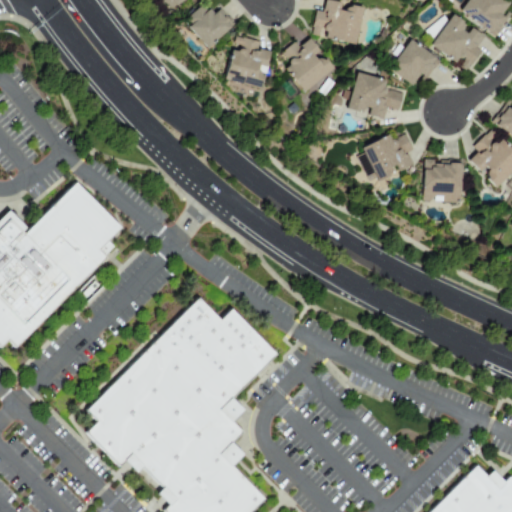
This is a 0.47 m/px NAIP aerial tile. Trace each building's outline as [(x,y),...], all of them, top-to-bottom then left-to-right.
[(160,0),(166,9),(181,0),(160,0)] [(359,10),(338,6),(338,3),(323,0),(321,0),(319,12),(313,11),(308,36),(352,45),(359,10)] [(464,0),(456,13),(493,37),(505,18),(499,15),(506,3),(501,0),(464,0)] [(218,9),(210,15),(201,4),(181,19),(203,48),(231,27),(218,9)] [(427,47),(465,71),(477,51),(473,48),(480,36),(467,29),(464,33),(458,29),(462,23),(448,14),(427,47)] [(257,89),(261,73),(262,74),(268,52),(255,49),(257,42),(232,36),(221,80),(257,89)] [(299,93),(330,70),(306,39),(296,46),(292,42),(278,53),(287,64),(281,68),(299,93)] [(385,70),(408,87),(417,74),(423,79),(437,62),(407,40),(385,70)] [(400,93),(381,89),(383,81),(352,73),(344,107),(365,112),(364,116),(380,120),(382,108),(396,111),(400,93)] [(491,125),(511,138),(511,94),(491,125)] [(465,161),(492,189),(511,169),(511,155),(487,130),(469,148),(474,152),(465,161)] [(373,182),(409,165),(404,153),(409,151),(402,135),(388,141),(385,135),(358,148),(373,182)] [(419,202),(457,203),(459,162),(431,161),(431,160),(421,160),(419,202)] [(24,234),(76,182),(121,227),(99,249),(107,257),(17,347),(10,340),(2,347),(0,345),(0,229),(10,219),(24,234)] [(168,511),(166,510),(177,499),(133,455),(122,467),(88,432),(99,421),(88,410),(188,309),(199,320),(222,298),(278,354),(223,410),(245,432),(223,454),(267,499),(254,511),(168,511)] [(431,511),(467,476),(478,487),(500,465),(511,476),(511,511),(431,511)]
